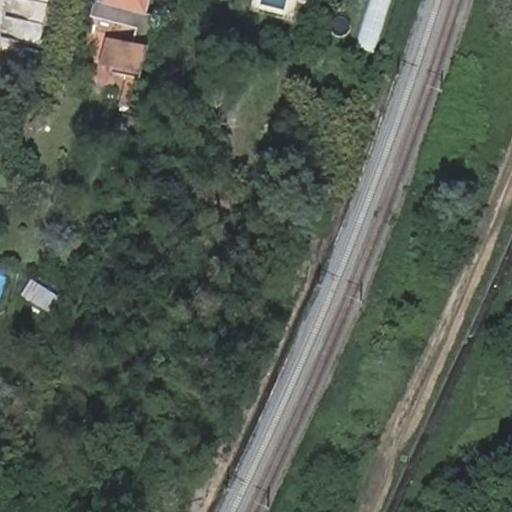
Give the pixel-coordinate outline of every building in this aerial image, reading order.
[(93,0),(89,18),(133,31),(137,16),(99,5),(100,0),(93,0)] [(129,115),(154,22),(142,18),(147,0),(100,0),(99,5),(137,16),(133,31),(131,38),(119,34),(115,48),(110,70),(108,77),(123,82),(115,111),(129,115)] [(17,43),(10,68),(29,75),(36,48),(17,43)] [(96,66),(110,70),(115,48),(102,44),(96,66)] [(29,75),(10,68),(9,71),(29,77),(29,75)] [(37,299),(24,287),(8,307),(21,318),(37,299)]
